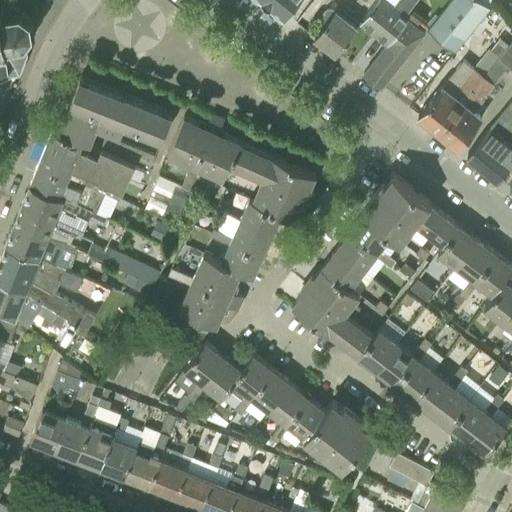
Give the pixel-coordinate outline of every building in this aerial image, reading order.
[(0,0),(0,70),(8,69),(10,74),(20,73),(28,52),(26,44),(27,43),(26,40),(33,31),(35,32),(35,30),(34,29),(32,18),(33,17),(32,15),(30,16),(22,10),(22,7),(20,7),(10,0),(0,0)] [(269,0),(285,12),(294,0),(269,0)] [(428,27),(429,25),(421,19),(409,10),(416,0),(397,0),(393,5),(387,0),(376,0),(361,21),(387,42),(409,17),(417,24),(419,21),(427,28),(428,27)] [(449,0),(429,25),(428,27),(456,49),(490,5),(483,0),(449,0)] [(325,23),(315,36),(337,52),(358,23),(357,22),(355,19),(353,18),(351,18),(351,17),(336,6),(335,8),(330,7),(326,8),(323,12),(322,17),(325,23)] [(387,42),(364,72),(382,85),(425,31),(417,24),(409,17),(387,42)] [(497,57),(511,68),(511,38),(499,55),(497,57)] [(499,55),(489,48),(474,66),(483,74),(497,57),(499,55)] [(418,113),(438,129),(483,74),(474,66),(464,58),(418,113)] [(80,74),(58,129),(83,140),(90,142),(98,122),(121,131),(125,121),(162,136),(172,111),(125,92),(80,74)] [(483,74),(438,129),(458,145),(483,114),(476,108),(485,97),(484,96),(495,83),(483,74)] [(498,178),(511,161),(511,98),(467,153),(498,178)] [(167,153),(191,163),(195,165),(218,115),(211,112),(206,124),(184,114),(167,153)] [(218,115),(195,165),(199,167),(223,178),(230,163),(240,140),(240,139),(219,130),(224,118),(218,115)] [(121,198),(134,164),(127,161),(128,160),(103,149),(100,155),(80,147),(83,140),(58,129),(51,126),(38,160),(106,190),(121,198)] [(151,163),(155,153),(125,142),(106,134),(102,144),(121,152),(151,163)] [(230,163),(262,178),(273,155),(240,140),(230,163)] [(262,178),(284,188),(295,163),(273,154),(273,155),(262,178)] [(97,210),(106,190),(38,160),(30,180),(93,209),(97,210)] [(199,167),(195,165),(191,163),(187,174),(191,176),(194,177),(199,167)] [(284,188),(305,197),(316,173),(295,163),(284,188)] [(406,215),(423,194),(393,171),(378,192),(406,215)] [(182,184),(186,186),(190,188),(194,177),(191,176),(187,174),(182,184)] [(146,206),(188,224),(200,194),(160,175),(146,206)] [(253,197),(275,208),(284,188),(262,178),(253,197)] [(81,237),(89,217),(93,209),(30,180),(22,199),(14,219),(48,235),(52,227),(68,235),(69,232),(81,237)] [(275,208),(281,212),(296,218),(305,197),(284,188),(275,208)] [(392,233),(406,215),(378,192),(363,211),(391,232),(392,233)] [(406,215),(416,222),(431,202),(430,201),(430,200),(423,194),(406,215)] [(239,219),(272,233),(281,212),(275,208),(253,197),(249,196),(239,219)] [(216,207),(224,211),(229,201),(221,198),(216,207)] [(443,244),(458,223),(431,202),(416,222),(443,244)] [(350,229),(378,250),(380,247),(391,232),(363,211),(350,229)] [(406,215),(392,233),(401,241),(416,222),(406,215)] [(6,239),(55,262),(64,242),(48,235),(14,219),(6,239)] [(232,234),(265,249),(272,233),(239,219),(232,234)] [(437,251),(456,265),(478,237),(459,222),(458,223),(443,244),(437,251)] [(232,265),(241,269),(253,274),(265,249),(232,234),(214,227),(210,235),(229,243),(222,258),(232,263),(232,265)] [(335,248),(363,269),(375,253),(383,259),(388,253),(380,247),(378,250),(350,229),(335,248)] [(471,277),(465,284),(472,289),(478,281),(475,278),(496,251),(478,237),(456,265),(471,277)] [(0,274),(26,286),(30,276),(55,290),(59,282),(75,288),(76,289),(82,275),(67,268),(55,262),(6,239),(0,254),(0,274)] [(91,242),(87,251),(154,283),(161,269),(107,245),(105,249),(91,242)] [(416,252),(424,258),(430,251),(421,245),(416,252)] [(373,277),(364,270),(363,269),(335,248),(323,265),(341,279),(360,293),(373,277)] [(204,251),(193,275),(194,275),(192,279),(242,301),(244,294),(232,289),(241,269),(232,265),(232,263),(222,258),(204,251)] [(511,263),(496,251),(475,278),(478,281),(492,293),(499,283),(507,274),(511,267),(511,263)] [(388,253),(383,259),(391,266),(396,259),(388,253)] [(308,284),(326,298),(341,279),(323,265),(308,284)] [(168,273),(180,278),(183,270),(172,266),(170,270),(168,273)] [(180,278),(191,283),(192,279),(194,275),(193,275),(183,270),(180,278)] [(49,321),(56,310),(24,290),(26,286),(0,274),(0,324),(14,330),(18,318),(19,319),(25,304),(49,321)] [(511,278),(507,274),(499,283),(511,292),(511,278)] [(82,275),(76,289),(75,291),(105,304),(111,288),(82,275)] [(76,323),(86,309),(69,298),(55,290),(30,276),(26,286),(24,290),(67,317),(76,323)] [(410,286),(417,291),(423,283),(417,278),(410,286)] [(242,301),(192,279),(191,283),(180,307),(217,324),(227,302),(239,308),(242,301)] [(345,313),(346,312),(355,301),(360,293),(341,279),(326,298),(345,313)] [(484,302),(502,316),(511,303),(511,292),(499,283),(492,293),(484,302)] [(293,304),(311,318),(326,298),(308,284),(293,304)] [(462,294),(466,297),(472,289),(465,284),(459,292),(462,294)] [(400,299),(407,304),(413,296),(407,291),(400,299)] [(311,318),(330,332),(345,313),(326,298),(311,318)] [(375,305),(383,311),(389,305),(380,298),(375,305)] [(358,355),(359,354),(367,342),(374,333),(353,317),(361,306),(355,301),(346,312),(345,313),(330,332),(329,333),(337,339),(351,350),(358,355)] [(511,323),(511,303),(502,316),(511,323)] [(86,309),(76,323),(85,329),(86,328),(96,313),(86,307),(86,309)] [(0,366),(4,368),(17,374),(21,364),(8,359),(13,344),(9,342),(14,330),(0,324),(0,366)] [(359,354),(377,368),(398,340),(380,326),(374,333),(367,342),(359,354)] [(426,349),(432,341),(425,336),(419,344),(426,349)] [(183,367),(198,379),(201,382),(223,353),(205,339),(183,367)] [(395,382),(417,354),(413,351),(398,340),(377,368),(395,382)] [(413,396),(434,368),(420,357),(426,349),(419,344),(413,351),(417,354),(395,382),(413,396)] [(241,367),(232,381),(228,386),(242,397),(246,392),(249,394),(271,365),(253,351),(241,367)] [(198,379),(193,387),(199,392),(205,384),(221,396),(228,386),(232,381),(241,367),(223,353),(201,382),(198,379)] [(464,366),(461,364),(455,372),(462,377),(468,369),(464,366)] [(242,397),(241,398),(248,404),(253,397),(267,408),(289,379),(271,365),(249,394),(246,392),(242,397)] [(0,380),(11,385),(29,398),(36,389),(38,382),(17,374),(4,368),(0,366),(0,380)] [(68,385),(76,388),(81,377),(57,368),(53,378),(61,390),(68,385)] [(430,409),(452,381),(449,379),(434,368),(413,396),(430,409)] [(449,424),(471,396),(456,384),(462,377),(455,372),(449,379),(452,381),(430,409),(449,424)] [(282,420),(284,421),(306,392),(289,379),(267,408),(282,420)] [(193,400),(199,392),(193,387),(187,394),(190,397),(193,400)] [(187,394),(184,392),(174,406),(181,408),(190,397),(187,394)] [(277,427),(283,432),(289,425),(303,436),(325,407),(306,392),(284,421),(282,420),(277,427)] [(505,397),(501,394),(498,392),(491,400),(499,405),(505,397)] [(109,406),(111,400),(106,398),(100,396),(97,404),(108,408),(109,406)] [(492,413),(499,405),(491,400),(486,407),(471,396),(449,424),(467,438),(489,410),(492,413)] [(241,412),(248,404),(241,398),(234,407),(237,409),(238,410),(241,412)] [(310,441),(323,451),(352,413),(333,398),(325,407),(303,436),(304,437),(310,441)] [(84,413),(93,416),(97,404),(89,401),(84,413)] [(31,438),(54,447),(66,415),(43,406),(31,438)] [(125,475),(149,484),(160,456),(164,445),(176,413),(168,410),(155,445),(139,439),(137,443),(125,475)] [(508,425),(492,413),(489,410),(467,438),(486,453),(508,425)] [(352,413),(323,451),(316,460),(340,469),(372,428),(352,413)] [(4,427),(19,433),(24,420),(9,414),(4,427)] [(77,456),(89,424),(81,421),(66,415),(54,447),(77,456)] [(127,424),(129,418),(121,415),(116,425),(125,428),(127,424)] [(116,425),(103,420),(93,416),(89,424),(77,456),(101,465),(113,434),(116,425)] [(277,440),(283,432),(277,427),(271,435),(272,436),(277,440)] [(137,443),(122,437),(113,434),(101,465),(125,475),(137,443)] [(196,444),(187,441),(183,452),(192,455),(197,444),(196,444)] [(410,498),(423,505),(436,511),(457,511),(465,498),(429,479),(434,470),(397,450),(389,464),(419,480),(410,498)] [(209,462),(218,465),(222,454),(221,454),(213,451),(209,462)] [(176,495),(203,506),(214,477),(218,465),(209,462),(192,455),(188,466),(176,495)] [(176,495),(188,466),(160,456),(149,484),(176,495)] [(448,464),(439,459),(434,469),(443,473),(448,464)] [(234,473),(243,477),(248,465),(239,461),(234,473)] [(218,511),(229,511),(239,487),(243,477),(234,473),(231,472),(227,482),(214,477),(203,506),(218,511)] [(259,484),(269,488),(274,475),(264,472),(259,484)] [(229,511),(258,511),(264,497),(239,487),(229,511)] [(258,511),(289,511),(291,508),(264,497),(258,511)] [(0,511),(5,511),(10,505),(0,499),(0,511)] [(301,511),(291,508),(289,511),(327,511),(328,510),(308,502),(303,511),(301,511)]
